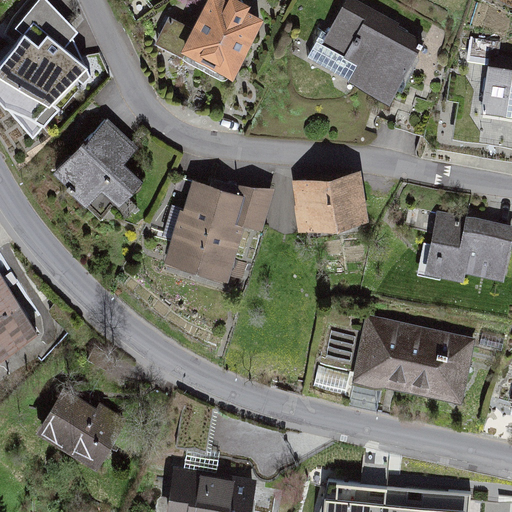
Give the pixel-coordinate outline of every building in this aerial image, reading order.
[(230,0),(217,0),(186,64),(241,91),(275,23),(230,0)] [(422,43),(339,4),(312,60),(395,99),(422,43)] [(166,5),(161,31),(184,35),(189,9),(166,5)] [(45,89),(56,98),(82,66),(35,27),(0,70),(37,99),(45,89)] [(511,59),(494,57),(485,113),(511,116),(511,59)] [(133,169),(145,155),(108,123),(60,177),(97,209),(107,198),(128,216),(153,187),(133,169)] [(370,175),(298,184),(304,232),(376,223),(370,175)] [(184,212),(170,266),(237,283),(250,228),(269,233),(278,196),(243,187),(241,197),(201,188),(195,214),(184,212)] [(511,274),(511,228),(431,212),(419,272),(509,290),(511,274)] [(0,363),(42,337),(0,270),(0,363)] [(485,345),(369,320),(356,380),(471,405),(485,345)] [(102,472),(124,430),(66,400),(44,441),(102,472)] [(251,511),(257,480),(176,467),(168,511),(251,511)] [(511,511),(511,506),(488,503),(487,511),(511,511)]
